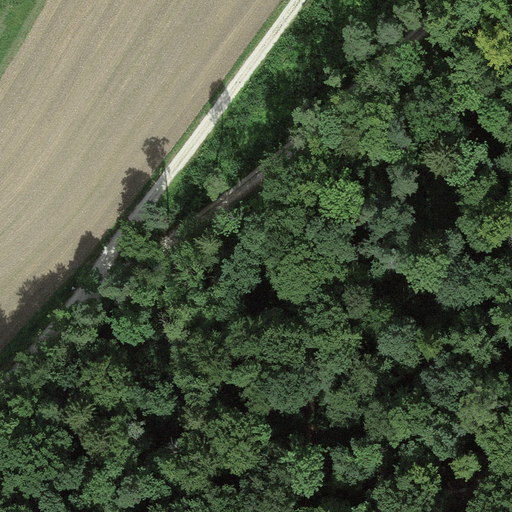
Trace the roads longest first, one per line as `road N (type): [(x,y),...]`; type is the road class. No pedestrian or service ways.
road 1 (track): [(43,345),(99,320),(273,144),(432,0)]
road 2 (track): [(294,0),(215,99),(98,277),(0,390)]
road 3 (track): [(511,478),(368,511)]
